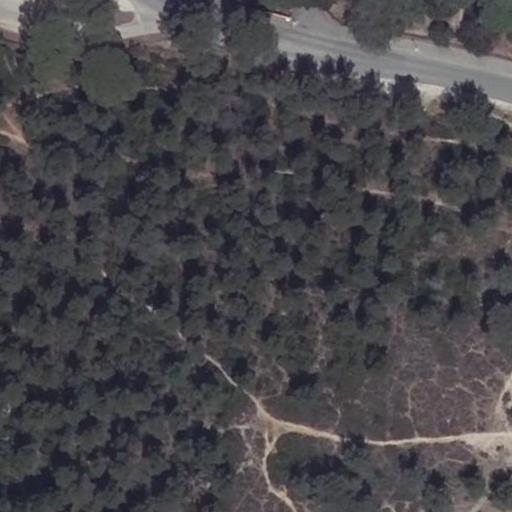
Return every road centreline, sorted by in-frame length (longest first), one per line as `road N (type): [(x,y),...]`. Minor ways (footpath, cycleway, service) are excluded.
road 1 (residential): [(169,3),(201,21),(296,46),(511,89)]
road 2 (residential): [(169,3),(139,22),(103,30),(0,8)]
